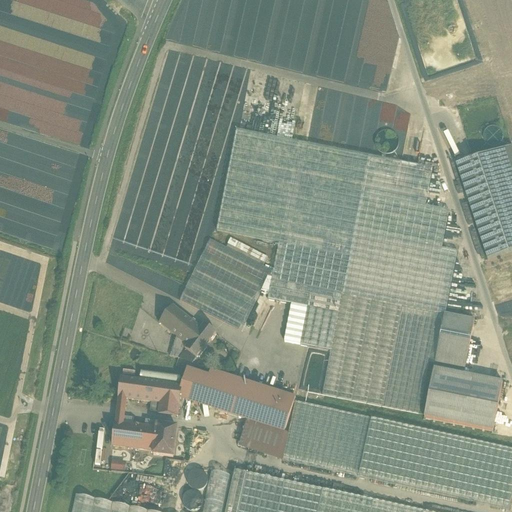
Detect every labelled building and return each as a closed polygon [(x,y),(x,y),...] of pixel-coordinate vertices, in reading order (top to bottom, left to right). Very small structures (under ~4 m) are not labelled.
[(222,8),(213,52),(303,69),(302,69),(322,36),(315,23),(323,19),(317,7),(316,12),(313,11),(303,16),(305,8),(296,6),(297,0),(289,13),(291,0),(230,0),(232,2),(231,10),(222,8)] [(374,37),(381,39),(375,71),(368,70),(375,74),(373,76),(378,77),(378,74),(381,75),(394,56),(398,35),(386,26),(386,28),(379,26),(380,20),(374,19),(365,31),(367,22),(369,20),(359,18),(357,31),(363,22),(363,24),(358,32),(369,34),(370,32),(374,33),(374,37)] [(495,141),(495,128),(483,127),(483,141),(495,141)] [(433,170),(236,131),(217,232),(279,244),(274,273),(210,241),(180,302),(241,333),(261,293),(269,294),(268,301),(292,306),(284,343),(300,346),(330,352),(322,397),(418,416),(429,364),(434,365),(444,316),(445,316),(457,253),(442,250),(449,212),(425,207),(433,170)] [(511,147),(456,166),(487,261),(511,253),(511,147)] [(13,156),(6,152),(0,152),(0,190),(2,191),(8,182),(9,179),(15,179),(8,174),(14,165),(14,162),(15,170),(19,164),(12,160),(13,156)] [(0,218),(4,218),(8,220),(7,210),(0,207),(0,218)] [(202,330),(173,307),(159,325),(177,339),(170,357),(179,360),(180,360),(185,352),(185,351),(202,330)] [(445,316),(444,316),(434,365),(435,365),(465,371),(474,322),(445,316)] [(202,330),(185,351),(185,352),(180,360),(192,365),(216,334),(205,326),(202,330)] [(465,371),(435,365),(424,420),(493,433),(503,384),(463,377),(465,371)] [(295,399),(210,372),(209,378),(187,371),(182,387),(180,401),(284,433),(295,399)] [(484,372),(482,379),(498,383),(500,376),(484,372)] [(177,377),(140,373),(139,379),(177,383),(177,377)] [(182,387),(120,380),(118,401),(126,402),(150,405),(149,414),(158,415),(157,416),(178,419),(180,401),(182,387)] [(126,402),(118,401),(117,409),(125,410),(126,402)] [(508,511),(511,497),(511,451),(295,403),(282,462),(507,511),(508,511)] [(145,429),(123,427),(124,418),(116,417),(112,449),(153,453),(156,427),(158,427),(159,424),(145,422),(145,429)] [(158,427),(156,427),(153,453),(153,457),(172,459),(176,429),(158,427)] [(122,473),(124,463),(110,461),(109,471),(122,473)] [(222,511),(231,477),(211,472),(202,511),(222,511)] [(417,511),(234,472),(225,511),(417,511)] [(197,495),(190,493),(184,498),(183,505),(188,511),(195,511),(201,508),(202,500),(197,495)] [(143,511),(76,497),(73,511),(143,511)]
